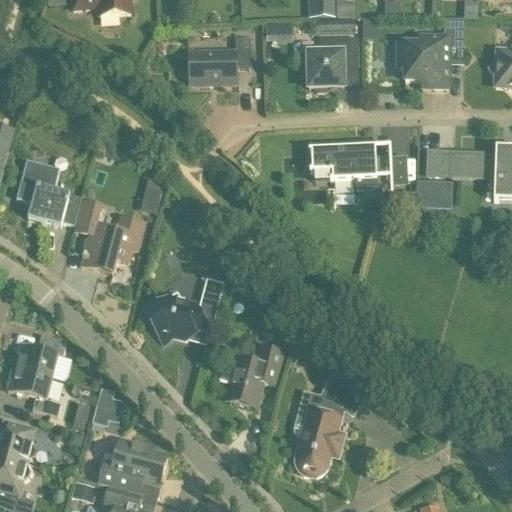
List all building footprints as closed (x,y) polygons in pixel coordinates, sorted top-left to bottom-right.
[(71,0),(73,14),(98,12),(99,20),(130,18),(128,0),(71,0)] [(321,19),(334,19),(334,0),(321,1),(321,19)] [(315,23),(315,31),(353,30),(353,22),(315,23)] [(463,51),(464,23),(444,22),(443,43),(425,43),(425,49),(399,48),(399,72),(405,72),(405,84),(433,85),(433,91),(447,91),(447,50),(463,51)] [(236,73),(250,73),(250,42),(235,43),(235,55),(189,56),(189,89),(237,88),(236,73)] [(343,72),(357,72),(357,42),(320,43),(320,57),(308,57),(308,93),(313,93),(317,97),(325,96),(329,92),(344,92),(343,72)] [(511,49),(506,55),(497,54),(496,64),(487,72),(504,91),(511,91),(511,49)] [(30,99),(26,116),(37,119),(41,101),(30,99)] [(373,151),(309,154),(310,176),(314,176),(315,186),(375,183),(373,151)] [(511,152),(495,152),(495,159),(449,157),(448,180),(494,182),(494,204),(511,204),(511,152)] [(16,203),(32,207),(28,223),(61,231),(62,226),(74,230),(81,202),(69,198),(69,199),(54,194),(59,173),(27,164),(16,203)] [(145,197),(159,200),(161,195),(148,183),(145,197)] [(418,186),(417,197),(417,214),(452,214),(452,187),(418,186)] [(417,216),(417,214),(417,197),(395,197),(395,210),(417,216)] [(137,255),(144,228),(120,221),(116,235),(96,230),(101,210),(83,205),(75,235),(89,239),(80,270),(112,279),(117,264),(129,267),(133,253),(137,255)] [(168,302),(146,315),(164,345),(173,340),(185,344),(187,342),(199,335),(196,329),(199,327),(212,331),(222,294),(224,287),(207,283),(205,289),(198,315),(194,309),(182,306),(173,311),(168,302)] [(13,372),(52,382),(58,360),(63,361),(67,346),(41,339),(37,354),(19,349),(13,372)] [(260,352),(256,367),(237,362),(225,405),(256,413),(263,387),(275,390),(283,358),(260,352)] [(436,385),(441,374),(424,368),(420,379),(436,385)] [(46,405),(52,382),(13,372),(7,395),(35,402),(32,414),(57,420),(60,408),(46,405)] [(296,439),(300,441),(296,459),(295,462),(295,464),(295,468),(296,471),(298,474),(300,477),(303,479),(306,480),(312,481),(315,481),(317,481),(320,480),(322,478),(324,476),(326,474),(327,472),(328,470),(329,468),(331,460),(338,462),(344,438),(337,436),(341,422),(343,416),(354,421),(367,397),(364,395),(367,389),(337,373),(334,379),(332,378),(320,399),(304,395),(294,432),(294,436),(296,439)] [(99,397),(96,410),(109,414),(112,400),(110,400),(112,391),(102,389),(100,397),(99,397)] [(74,426),(73,432),(84,435),(87,424),(80,422),(74,426)] [(0,459),(27,467),(28,464),(34,460),(36,454),(32,448),(36,432),(9,425),(6,436),(0,434),(0,459)] [(245,457),(261,434),(250,427),(235,449),(245,457)] [(43,433),(40,456),(53,458),(56,435),(43,433)] [(72,435),(69,448),(81,451),(84,438),(72,435)] [(104,466),(98,489),(109,491),(109,492),(138,500),(139,499),(142,485),(159,490),(167,462),(151,457),(152,453),(120,444),(116,459),(105,456),(103,466),(104,466)] [(31,476),(27,469),(27,467),(0,459),(0,496),(8,499),(18,501),(22,486),(29,482),(31,476)] [(76,486),(71,502),(93,507),(97,492),(76,486)] [(138,511),(142,500),(138,500),(109,492),(106,505),(116,508),(114,511),(138,511)]
